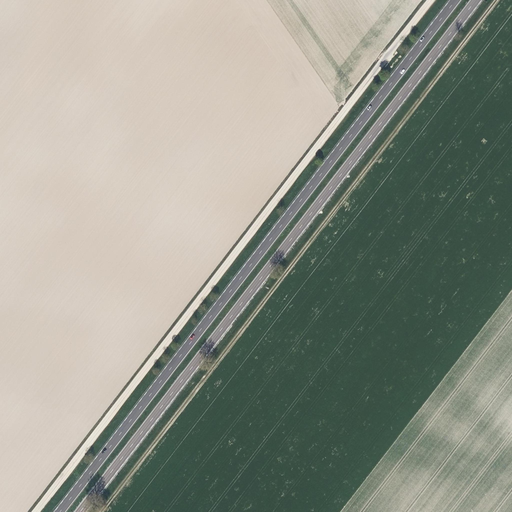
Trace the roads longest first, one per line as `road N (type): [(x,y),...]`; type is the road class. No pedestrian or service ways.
road 1 (unclassified): [(34,511),(430,0)]
road 2 (trunk): [(79,511),(475,0)]
road 3 (trunk): [(455,0),(60,511)]
road 4 (track): [(495,0),(100,511)]
